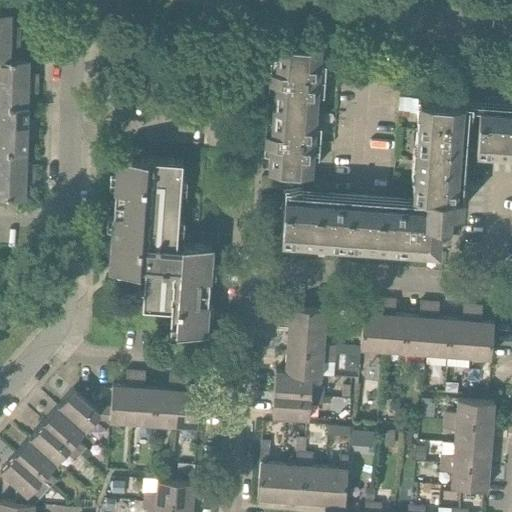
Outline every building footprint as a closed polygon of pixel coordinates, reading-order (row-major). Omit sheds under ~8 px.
[(0,35),(19,36),(20,27),(11,26),(11,13),(0,12),(0,35)] [(0,58),(10,59),(10,47),(19,47),(19,36),(0,35),(0,58)] [(316,110),(318,78),(321,47),(277,44),(275,70),(269,69),(269,81),(275,82),(273,107),(316,110)] [(0,80),(38,82),(38,73),(29,73),(29,59),(10,59),(0,58),(0,80)] [(501,85),(511,86),(511,77),(502,77),(501,85)] [(0,103),(28,104),(28,93),(37,93),(38,82),(0,80),(0,103)] [(464,195),(456,194),(458,164),(463,101),(420,97),(413,193),(426,194),(425,206),(284,195),(281,238),(440,251),(441,232),(461,234),(464,195)] [(0,127),(36,129),(37,119),(27,118),(28,104),(0,103),(0,127)] [(511,107),(479,105),(476,149),(511,151),(511,107)] [(0,149),(27,150),(27,139),(36,139),(36,129),(0,127),(0,149)] [(27,150),(0,149),(0,173),(35,175),(35,164),(26,164),(27,150)] [(206,332),(210,270),(213,244),(196,243),(196,237),(188,237),(188,227),(177,226),(182,160),(117,155),(109,268),(139,270),(139,265),(144,265),(141,307),(171,309),(169,335),(176,335),(177,330),(206,332)] [(0,173),(0,197),(25,198),(26,184),(35,185),(35,175),(0,173)] [(360,348),(383,350),(386,299),(377,298),(376,313),(363,312),(360,348)] [(383,350),(404,351),(407,315),(395,314),(396,299),(386,299),(383,350)] [(404,351),(426,353),(430,302),(420,301),(419,316),(407,315),(404,351)] [(426,353),(447,355),(450,318),(438,317),(439,303),(430,302),(426,353)] [(447,355),(470,356),(473,305),(463,305),(462,319),(450,318),(447,355)] [(470,356),(490,358),(491,358),(494,322),(481,321),(482,306),(473,305),(470,356)] [(288,328),(325,331),(326,318),(338,318),(338,310),(290,306),(288,328)] [(287,350),(335,353),(336,345),(324,344),(325,331),(288,328),(287,350)] [(284,372),(312,374),(322,375),(323,361),(335,362),(335,353),(287,350),(285,370),(284,370),(284,372)] [(110,419),(131,420),(135,371),(126,370),(125,385),(112,384),(110,406),(94,406),(101,412),(95,419),(110,421),(110,419)] [(274,392),(323,396),(323,388),(311,387),(312,374),(284,372),(284,370),(276,370),(274,392)] [(131,420),(154,422),(157,387),(144,386),(145,372),(135,371),(131,420)] [(154,422),(175,424),(179,374),(169,373),(168,388),(157,387),(154,422)] [(179,374),(175,424),(198,425),(201,389),(188,389),(188,375),(179,374)] [(86,429),(95,419),(101,412),(94,406),(91,406),(72,389),(58,405),(86,429)] [(272,415),(308,417),(308,416),(312,416),(313,404),(322,404),(323,396),(274,392),(272,415)] [(443,420),(492,423),(493,401),(457,398),(456,412),(444,411),(443,420)] [(70,446),(86,429),(58,405),(43,422),(70,446)] [(454,442),(490,444),(492,423),(443,420),(442,427),(454,429),(454,442)] [(57,462),(70,446),(43,422),(29,437),(57,462)] [(352,428),(351,452),(373,453),(374,429),(352,428)] [(43,478),(57,462),(29,437),(15,453),(43,478)] [(439,462),(489,465),(490,444),(454,442),(453,455),(440,454),(439,462)] [(257,497),(279,498),(282,462),(268,461),(269,449),(261,448),(257,497)] [(279,498),(301,500),(305,451),(296,450),(295,463),(282,462),(279,498)] [(301,500),(323,501),(325,465),(312,464),(313,452),(305,451),(301,500)] [(13,502),(27,502),(28,494),(43,478),(15,453),(0,469),(0,471),(15,485),(13,502)] [(325,465),(323,501),(345,503),(348,454),(340,454),(339,466),(325,465)] [(451,472),(450,485),(487,488),(489,465),(439,462),(439,470),(451,472)] [(143,501),(192,504),(193,482),(157,479),(156,492),(144,492),(143,501)] [(0,511),(34,511),(34,503),(27,502),(13,502),(0,501),(0,511)] [(154,511),(191,511),(192,504),(143,501),(142,509),(154,510),(154,511)] [(372,511),(373,502),(364,502),(362,511),(372,511)] [(372,511),(380,511),(382,503),(373,502),(372,511)]
